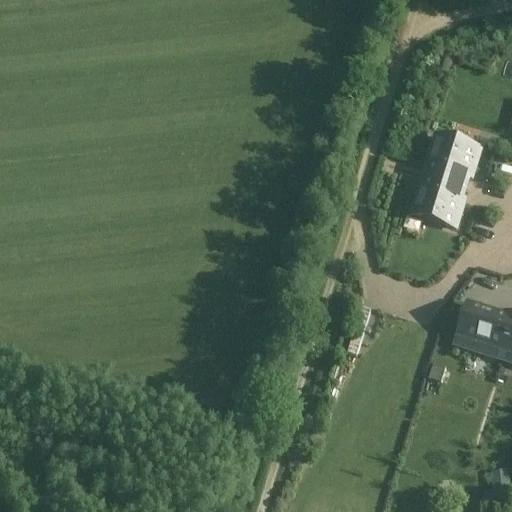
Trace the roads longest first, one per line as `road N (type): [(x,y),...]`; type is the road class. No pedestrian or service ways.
road 1 (track): [(353,204),(259,511)]
road 2 (track): [(353,204),(375,289),(426,307),(471,255),(493,250),(511,231)]
road 3 (track): [(409,30),(353,204)]
road 4 (track): [(417,0),(409,30),(511,4)]
